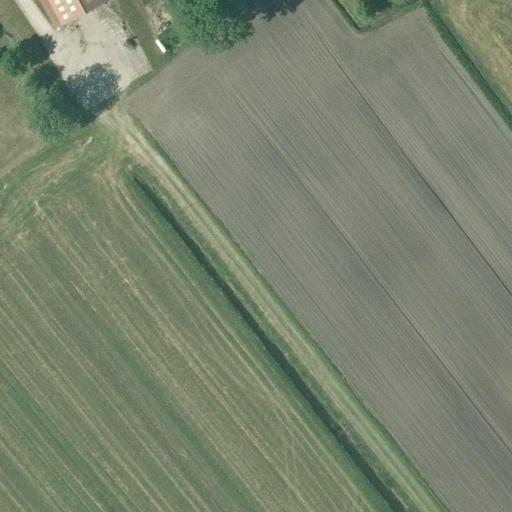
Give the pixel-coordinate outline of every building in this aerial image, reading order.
[(40,0),(54,26),(102,0),(40,0)] [(157,51),(148,32),(131,40),(141,59),(157,51)] [(75,71),(62,81),(73,96),(87,86),(75,71)] [(77,100),(87,113),(102,101),(92,88),(77,100)] [(168,110),(174,99),(158,89),(151,99),(168,110)] [(100,104),(89,113),(106,135),(117,126),(100,104)]
